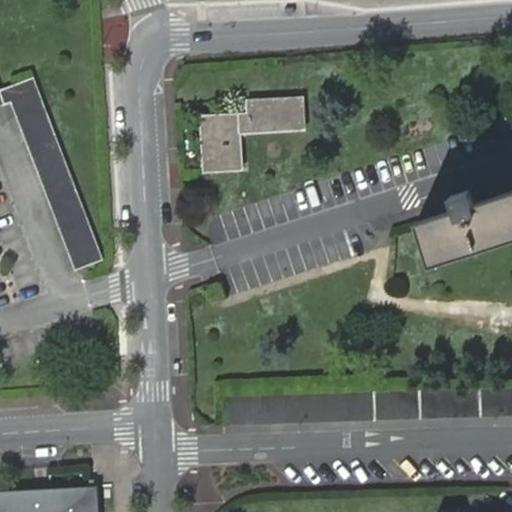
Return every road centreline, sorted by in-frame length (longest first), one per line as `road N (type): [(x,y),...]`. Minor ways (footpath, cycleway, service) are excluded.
road 1 (residential): [(159,422),(141,57),(152,40)]
road 2 (residential): [(511,11),(152,40)]
road 3 (residential): [(161,449),(511,440)]
road 4 (residential): [(0,432),(159,422)]
